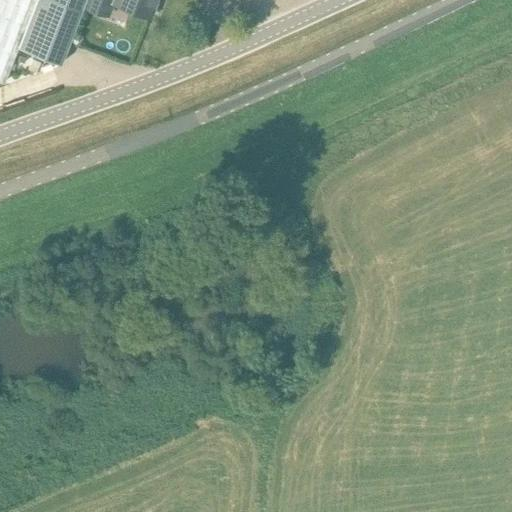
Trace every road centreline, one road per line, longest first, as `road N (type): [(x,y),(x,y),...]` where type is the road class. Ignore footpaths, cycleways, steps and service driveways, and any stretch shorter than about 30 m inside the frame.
road 1 (tertiary): [(0,193),(197,120),(463,0)]
road 2 (unclassified): [(0,138),(200,70),(354,0)]
